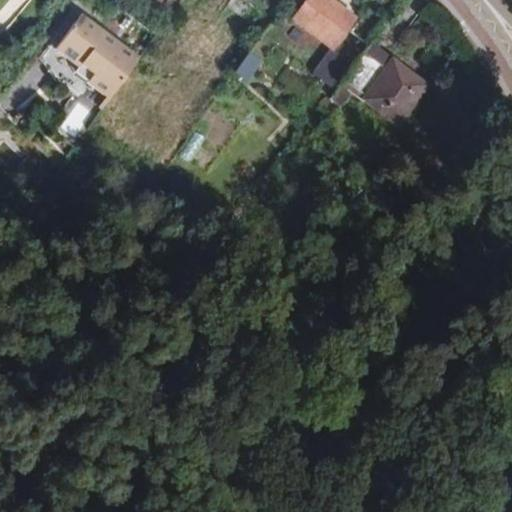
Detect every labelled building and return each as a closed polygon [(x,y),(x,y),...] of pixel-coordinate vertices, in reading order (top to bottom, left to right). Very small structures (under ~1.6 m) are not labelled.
[(306,0),(293,19),(332,48),(355,18),(330,0),(306,0)] [(79,94),(99,109),(137,59),(73,11),(37,58),(54,81),(75,98),(79,94)] [(369,47),(340,87),(349,94),(394,126),(423,87),(369,47)] [(314,72),(334,87),(352,62),(332,48),(314,72)] [(349,94),(340,87),(329,100),(339,107),(349,94)] [(57,125),(73,138),(92,114),(76,101),(57,125)] [(5,127),(0,132),(0,165),(11,176),(32,154),(5,127)]
